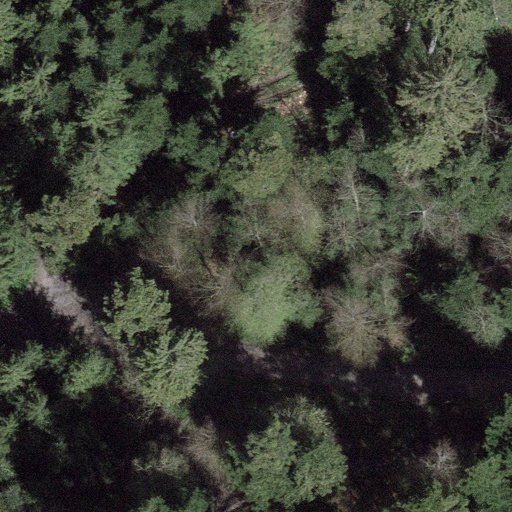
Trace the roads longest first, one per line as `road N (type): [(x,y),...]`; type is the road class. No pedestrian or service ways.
road 1 (track): [(511,326),(236,339),(114,335),(0,357)]
road 2 (track): [(227,0),(179,121),(114,335)]
road 3 (track): [(328,511),(114,335)]
road 4 (track): [(0,280),(114,335)]
